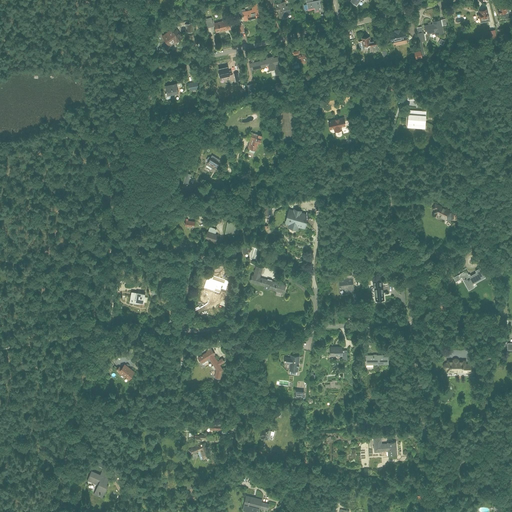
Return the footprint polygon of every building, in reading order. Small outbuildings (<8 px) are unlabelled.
[(306,0),(307,5),(304,5),(305,10),(308,9),(308,10),(315,8),(315,11),(322,10),(321,7),(320,1),(313,2),(312,0),(306,0)] [(286,14),(290,13),(289,6),(285,7),(285,2),(276,4),(277,11),(278,10),(280,18),(282,18),(282,19),(286,18),(286,17),(287,17),(286,14)] [(245,9),(234,12),(235,18),(237,17),(243,16),(243,17),(244,17),(245,21),(248,20),(256,18),(256,17),(261,16),(260,9),(259,8),(260,8),(259,3),(251,5),(252,10),(245,12),(245,9)] [(505,19),(511,18),(510,13),(506,14),(506,13),(507,12),(505,6),(499,7),(500,14),(501,17),(504,16),(505,19)] [(479,15),(480,18),(479,18),(481,23),(490,21),(489,16),(488,16),(487,10),(480,11),(481,15),(479,15)] [(212,17),(205,19),(207,28),(214,26),(212,17)] [(224,29),(230,28),(228,21),(226,21),(226,22),(215,25),(216,32),(225,30),(224,29)] [(436,34),(443,33),(441,21),(434,22),(434,25),(426,27),(427,31),(426,32),(427,32),(427,34),(436,32),(436,34)] [(195,31),(193,22),(185,24),(186,33),(195,31)] [(171,30),(162,36),(165,39),(170,46),(176,42),(179,40),(180,40),(183,38),(177,30),(173,33),(171,30)] [(392,43),(406,40),(404,31),(400,31),(400,30),(396,31),(396,32),(390,34),(392,43)] [(370,36),(362,38),(362,41),(359,42),(360,50),(368,48),(368,47),(370,47),(371,52),(378,50),(376,40),(370,41),(370,36)] [(305,58),(307,57),(306,53),(300,55),(299,51),(293,53),(294,56),(296,56),(297,60),(292,62),(295,72),(300,70),(298,63),(301,62),(302,64),(303,65),(305,64),(305,63),(307,63),(305,58)] [(267,60),(250,64),(251,70),(269,66),(269,70),(275,69),(276,75),(279,74),(281,74),(279,64),(278,58),(276,58),(273,59),(273,57),(267,58),(267,60)] [(230,75),(232,75),(231,71),(229,72),(228,68),(219,70),(220,74),(219,74),(219,77),(220,77),(221,78),(230,76),(230,75)] [(188,83),(190,91),(199,89),(197,81),(194,82),(188,83)] [(168,93),(165,93),(167,98),(171,98),(170,95),(179,94),(177,87),(182,86),(181,83),(177,84),(176,84),(166,86),(168,93)] [(247,84),(249,94),(255,93),(254,83),(247,84)] [(409,110),(408,127),(424,128),(425,112),(409,110)] [(242,126),(247,116),(239,112),(235,123),(242,126)] [(345,125),(343,118),(339,119),(336,119),(336,120),(328,122),(330,129),(334,128),(335,131),(341,130),(341,126),(345,125)] [(260,142),(262,136),(252,133),(250,139),(251,139),(248,148),(256,151),(258,142),(260,142)] [(207,161),(208,162),(206,165),(214,169),(215,167),(216,168),(219,163),(220,162),(219,161),(220,159),(212,155),(211,157),(209,157),(208,157),(207,160),(207,161)] [(251,197),(245,198),(245,205),(256,204),(255,190),(250,190),(251,197)] [(272,215),(272,204),(264,204),(264,215),(272,215)] [(443,207),(435,204),(433,208),(436,209),(433,215),(438,217),(439,216),(445,219),(449,211),(443,208),(443,207)] [(289,220),(290,221),(289,223),(304,227),(306,221),(305,220),(306,215),(300,213),(300,211),(294,210),(294,211),(289,210),(288,216),(291,217),(290,219),(289,220)] [(195,227),(195,222),(188,221),(188,219),(186,219),(186,223),(185,223),(185,224),(186,224),(185,226),(188,226),(188,227),(192,227),(195,227)] [(231,220),(230,229),(237,230),(238,221),(231,220)] [(208,231),(205,240),(216,244),(219,235),(208,231)] [(237,255),(236,248),(226,249),(227,256),(237,255)] [(452,260),(462,256),(460,250),(450,254),(452,260)] [(283,293),(286,285),(260,278),(263,268),(256,267),(254,276),(252,276),(250,282),(264,286),(265,285),(270,287),(269,289),(283,293)] [(458,275),(453,278),(455,281),(460,279),(460,278),(462,277),(467,286),(484,277),(479,269),(476,271),(477,273),(471,276),(469,274),(468,275),(466,271),(460,274),(458,276),(458,275)] [(345,293),(354,292),(352,271),(344,272),(345,280),(339,280),(340,289),(345,288),(345,293)] [(228,281),(224,280),(223,283),(212,280),(213,278),(207,276),(203,288),(219,294),(220,289),(225,290),(228,281)] [(376,300),(384,300),(383,286),(382,286),(381,281),(373,282),(373,287),(375,287),(375,289),(376,300)] [(132,292),(130,302),(138,304),(139,302),(143,303),(143,302),(147,302),(148,298),(144,297),(145,294),(137,292),(137,293),(132,292)] [(389,354),(392,346),(387,344),(386,347),(388,348),(385,355),(365,356),(366,365),(388,364),(388,357),(389,354)] [(342,346),(330,347),(330,356),(342,356),(342,360),(347,360),(347,353),(342,354),(342,351),(342,346)] [(198,358),(202,363),(203,365),(204,365),(208,363),(208,362),(207,360),(210,358),(217,370),(215,378),(220,379),(222,371),(223,371),(220,365),(224,362),(222,359),(218,362),(212,353),(213,353),(211,349),(207,352),(207,353),(203,356),(202,355),(200,356),(200,357),(198,358)] [(184,353),(177,352),(176,360),(180,360),(180,359),(184,360),(184,353)] [(291,359),(286,358),(285,363),(291,363),(290,370),(297,371),(299,357),(292,356),(291,359)] [(443,364),(443,365),(443,367),(443,368),(445,370),(446,370),(447,370),(447,373),(473,373),(473,364),(466,364),(466,359),(459,359),(457,358),(456,358),(454,358),(452,359),(447,359),(447,362),(446,362),(445,362),(443,364)] [(119,367),(117,370),(129,379),(134,372),(125,365),(122,369),(119,367)] [(304,390),(295,389),(294,396),(304,397),(304,390)] [(278,417),(280,411),(272,409),(271,416),(278,417)] [(262,429),(260,435),(262,435),(261,438),(269,440),(272,431),(270,430),(271,428),(264,426),(264,429),(262,429)] [(388,456),(396,455),(395,443),(387,443),(387,444),(381,444),(381,439),(373,439),(374,452),(388,451),(388,456)] [(209,457),(210,456),(205,443),(198,446),(189,450),(191,454),(200,450),(203,459),(207,457),(208,458),(210,458),(209,457)] [(465,461),(461,458),(456,465),(459,467),(465,461)] [(88,480),(98,484),(94,494),(101,497),(103,493),(104,494),(106,489),(105,488),(109,479),(108,478),(109,472),(103,470),(101,475),(92,471),(88,480)] [(280,503),(287,505),(288,499),(287,499),(288,496),(283,495),(282,497),(281,497),(280,503)] [(267,510),(269,504),(261,503),(262,500),(255,498),(255,499),(246,497),(244,505),(260,509),(267,510)]
